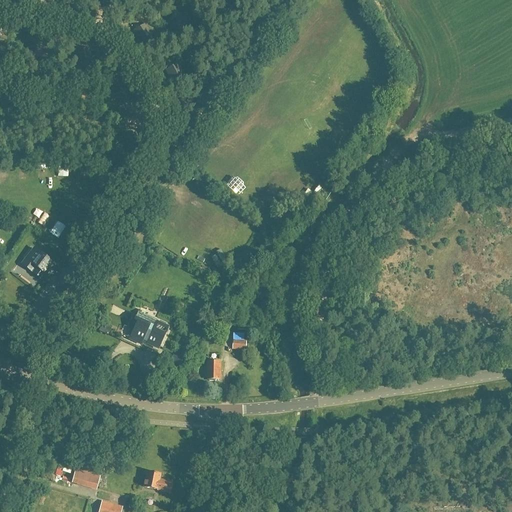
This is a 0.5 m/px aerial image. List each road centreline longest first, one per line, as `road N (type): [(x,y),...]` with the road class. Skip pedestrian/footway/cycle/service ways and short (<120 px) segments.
road 1 (track): [(283,0),(21,354),(5,387)]
road 2 (tertiary): [(219,411),(511,372)]
road 3 (tertiary): [(219,411),(117,400),(0,365)]
